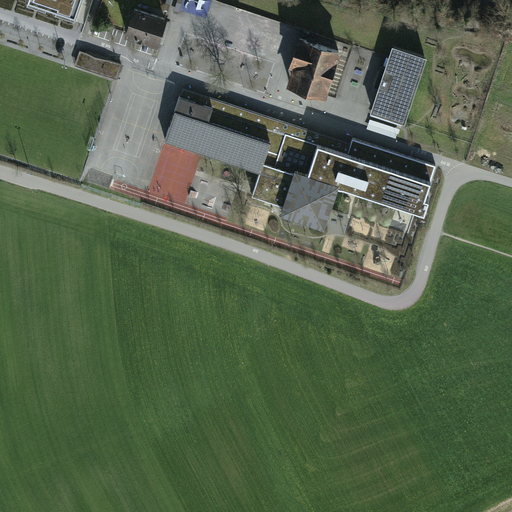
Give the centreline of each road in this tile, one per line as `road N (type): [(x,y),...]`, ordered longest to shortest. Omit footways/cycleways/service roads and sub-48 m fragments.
road 1 (unclassified): [(455,166),(417,289),(399,302),(0,170)]
road 2 (residential): [(0,16),(455,166)]
